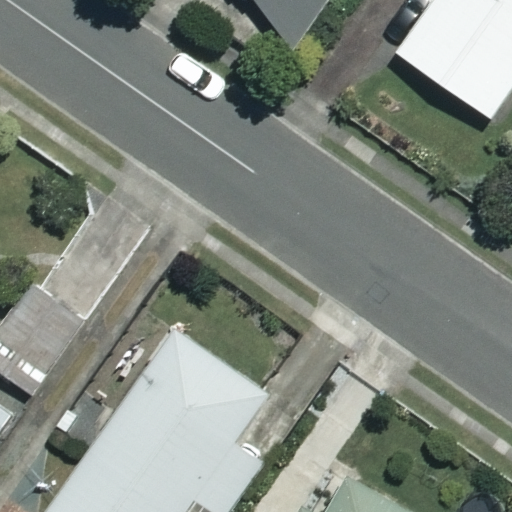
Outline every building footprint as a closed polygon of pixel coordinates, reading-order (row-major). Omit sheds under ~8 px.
[(260,0),(294,43),(350,0),(260,0)] [(511,111),(511,0),(452,0),(409,62),(501,127),(511,111)] [(63,511),(243,511),(272,471),(246,452),(279,406),(185,340),(63,511)] [(0,455),(22,425),(0,409),(0,455)] [(397,511),(358,488),(344,511),(397,511)]
